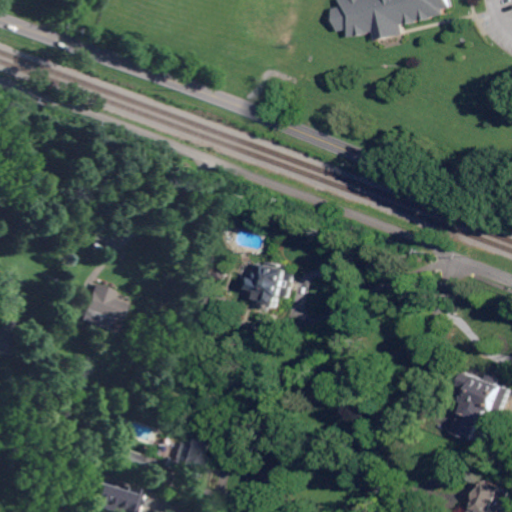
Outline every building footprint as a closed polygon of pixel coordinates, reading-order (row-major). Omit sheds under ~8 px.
[(455,0),(457,8),(448,10),(450,15),(406,25),(408,35),(378,41),(376,32),(351,38),(350,30),(342,32),(337,9),(344,7),(342,0),(455,0)] [(230,282),(208,277),(211,264),(233,269),(230,282)] [(288,297),(284,296),(282,305),(271,302),(271,301),(262,299),(264,291),(255,289),(258,278),(264,279),(265,273),(270,274),(273,265),(295,271),(288,297)] [(118,324),(97,316),(94,325),(80,319),(94,284),(114,292),(111,300),(125,306),(118,324)] [(199,300),(202,301),(192,325),(176,319),(186,294),(188,295),(190,289),(202,294),(199,300)] [(0,315),(17,318),(12,340),(11,340),(8,357),(0,355),(0,315)] [(86,365),(75,360),(80,347),(78,346),(82,339),(95,344),(86,365)] [(232,381),(224,377),(230,366),(238,370),(232,381)] [(511,402),(508,413),(502,411),(499,418),(494,417),(492,422),(484,419),(477,440),(456,433),(459,424),(463,426),(465,420),(462,419),(465,410),(470,412),(473,403),(471,402),(475,389),(469,387),(473,373),(510,386),(509,388),(511,389),(511,402)] [(211,453),(207,452),(200,469),(206,471),(203,480),(164,465),(168,456),(173,458),(179,442),(186,445),(190,434),(215,443),(211,453)] [(139,471),(120,465),(125,450),(144,456),(139,471)] [(511,489),(506,507),(511,510),(511,511),(473,511),(476,506),(478,507),(488,480),(511,489)] [(108,488),(125,493),(127,486),(142,491),(135,511),(123,511),(120,511),(119,511),(112,511),(92,506),(94,501),(92,501),(97,484),(108,488)]
